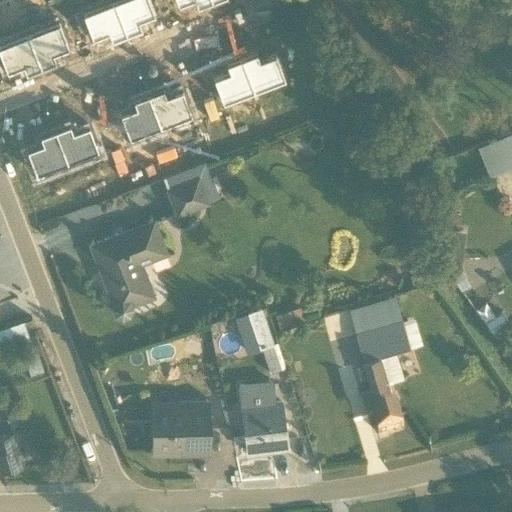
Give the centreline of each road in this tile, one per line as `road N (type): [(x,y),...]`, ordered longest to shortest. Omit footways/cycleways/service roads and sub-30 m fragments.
road 1 (residential): [(150,502),(330,494),(511,450)]
road 2 (residential): [(119,502),(0,179)]
road 3 (residential): [(0,104),(260,4)]
